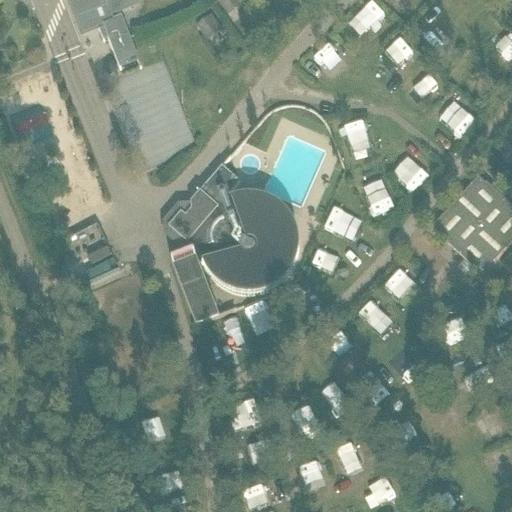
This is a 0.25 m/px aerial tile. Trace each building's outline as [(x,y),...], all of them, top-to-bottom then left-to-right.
[(85,0),(86,1),(76,4),(75,4),(80,18),(77,19),(83,35),(98,29),(103,43),(104,43),(103,40),(106,38),(119,71),(120,71),(119,66),(135,59),(140,70),(141,69),(115,3),(107,7),(104,0),(85,0)] [(218,0),(216,2),(228,18),(243,6),(239,0),(218,0)] [(384,0),(399,14),(412,0),(384,0)] [(223,32),(211,16),(195,28),(207,43),(223,32)] [(361,17),(344,36),(366,57),(384,39),(361,17)] [(434,54),(449,40),(436,27),(421,40),(434,54)] [(331,73),(347,57),(333,42),(317,57),(331,73)] [(388,78),(407,57),(392,44),(373,64),(388,78)] [(495,58),(508,71),(511,67),(511,48),(508,45),(495,58)] [(487,72),(472,86),(485,101),(501,87),(487,72)] [(402,91),(409,103),(427,93),(420,80),(402,91)] [(454,140),(471,124),(457,110),(440,126),(454,140)] [(347,156),(364,151),(355,121),(337,126),(347,156)] [(399,172),(411,188),(426,177),(413,160),(399,172)] [(170,262),(195,328),(219,319),(199,268),(202,266),(210,281),(219,289),(231,296),(249,299),(265,297),(280,289),(291,276),(297,264),(299,250),(298,240),(292,225),(285,215),(278,208),(268,203),(258,200),(249,199),(239,200),(231,202),(229,198),(240,185),(221,169),(187,209),(191,212),(185,220),(181,217),(169,231),(187,246),(187,255),(170,262)] [(438,223),(431,231),(439,238),(446,245),(466,264),(473,271),(482,278),(489,270),(497,262),(500,258),(511,244),(511,212),(494,195),(486,188),(478,180),(470,189),(464,196),(438,223)] [(369,219),(391,213),(382,183),(360,189),(369,219)] [(328,209),(339,230),(359,220),(348,198),(328,209)] [(93,227),(62,245),(85,283),(115,266),(93,227)] [(318,251),(309,268),(337,282),(346,265),(318,251)] [(389,276),(382,290),(409,303),(416,288),(389,276)] [(291,294),(303,311),(318,301),(307,284),(291,294)] [(368,302),(355,316),(379,338),(391,324),(368,302)] [(214,322),(225,352),(246,345),(235,315),(214,322)] [(455,343),(470,332),(458,317),(443,328),(455,343)] [(511,343),(491,351),(497,366),(511,360),(511,343)] [(386,358),(404,379),(416,370),(398,348),(386,358)] [(261,421),(258,407),(244,411),(247,424),(261,421)] [(135,425),(145,446),(175,432),(166,411),(135,425)] [(409,420),(381,432),(389,450),(417,438),(409,420)] [(409,472),(427,461),(420,449),(402,460),(409,472)] [(511,469),(504,452),(494,457),(505,480),(511,476),(511,469)] [(300,498),(318,488),(307,469),(289,479),(300,498)] [(384,488),(360,500),(366,511),(370,511),(391,502),(384,488)] [(260,491),(240,496),(242,511),(264,511),(265,511),(260,491)]
